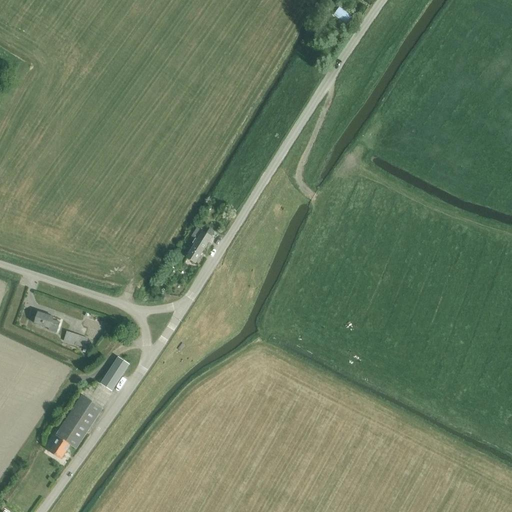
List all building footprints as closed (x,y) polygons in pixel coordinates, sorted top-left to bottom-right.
[(196,264),(212,238),(212,237),(207,234),(198,229),(192,237),(195,240),(193,244),(195,245),(187,258),(196,264)] [(210,229),(207,234),(212,237),(215,232),(210,229)] [(58,329),(60,323),(53,320),(53,318),(38,313),(35,324),(50,329),(50,326),(58,329)] [(88,339),(78,336),(67,332),(64,342),(75,346),(84,348),(88,339)] [(101,385),(112,392),(130,365),(119,357),(101,385)] [(76,449),(88,431),(103,409),(83,396),(56,436),(59,438),(49,453),(61,460),(70,446),(76,449)]
